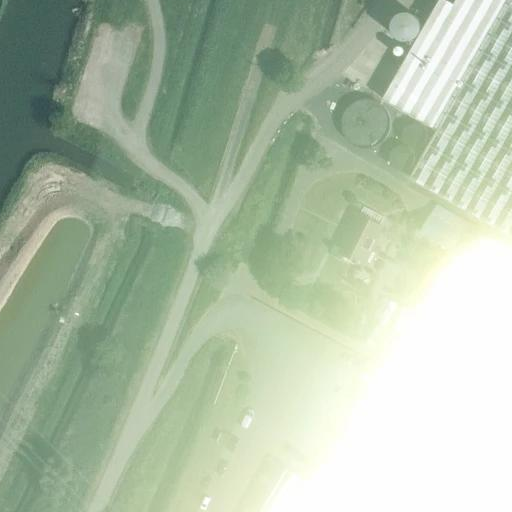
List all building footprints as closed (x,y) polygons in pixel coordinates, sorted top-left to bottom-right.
[(440,0),(406,60),(384,99),(438,129),(411,179),(511,236),(511,0),(457,0),(454,5),(446,0),(440,0)] [(357,215),(338,253),(365,266),(384,228),(380,227),(384,218),(364,208),(360,216),(357,215)] [(452,252),(463,233),(431,215),(420,234),(452,252)] [(511,511),(511,254),(482,236),(480,239),(329,495),(315,486),(287,469),(261,511),(511,511)] [(376,320),(400,331),(411,308),(387,297),(376,320)]
